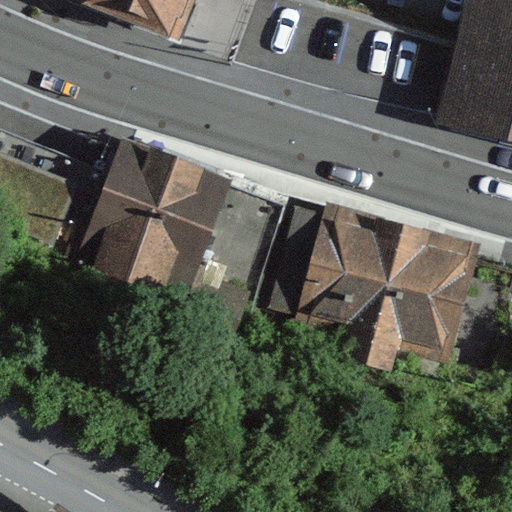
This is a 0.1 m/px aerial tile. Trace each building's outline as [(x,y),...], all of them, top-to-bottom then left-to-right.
[(78,0),(76,4),(179,43),(195,0),(247,19),(254,0),(78,0)] [(511,143),(511,0),(464,0),(435,125),(511,143)] [(0,131),(0,224),(77,253),(108,171),(0,131)] [(74,261),(93,268),(89,279),(160,306),(164,294),(191,304),(188,313),(235,330),(245,304),(251,306),(287,208),(229,186),(231,182),(119,141),(108,171),(77,253),(74,261)] [(481,247),(325,205),(322,216),(294,208),(266,308),(295,316),(294,321),(346,335),(339,360),(390,373),(396,349),(449,363),(450,358),(493,370),(511,301),(511,267),(478,258),(481,247)] [(294,321),(290,320),(289,325),(254,314),(248,333),(283,343),(281,348),(328,362),(337,334),(294,321)]
